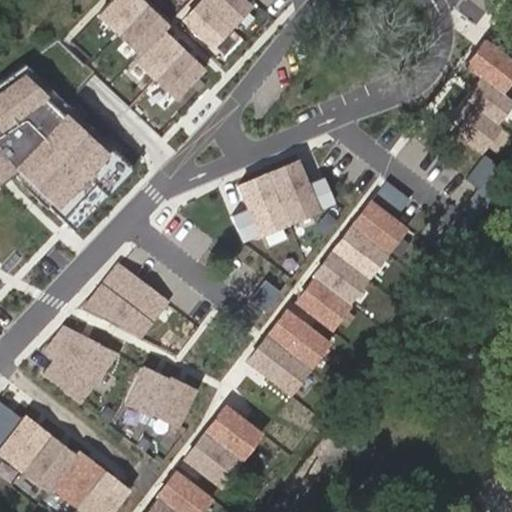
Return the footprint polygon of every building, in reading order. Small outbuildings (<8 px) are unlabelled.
[(168,25),(142,0),(108,0),(95,13),(139,56),(163,30),(168,25)] [(213,49),(233,27),(201,0),(198,0),(181,21),(213,49)] [(247,0),(201,0),(233,27),(252,4),(247,0)] [(163,30),(139,56),(134,61),(175,98),(203,67),(163,30)] [(511,78),(511,58),(483,37),(464,63),(502,92),(511,78)] [(23,68),(0,86),(0,128),(43,92),(23,68)] [(511,104),(511,102),(473,75),(457,97),(460,99),(497,126),(511,104)] [(497,126),(460,99),(441,126),(479,154),(499,127),(497,126)] [(105,152),(61,113),(13,166),(57,205),(105,152)] [(0,153),(0,180),(13,172),(0,153)] [(295,154),(233,182),(257,236),(320,208),(295,154)] [(372,199),(350,228),(389,254),(409,227),(372,199)] [(350,228),(331,252),(368,280),(389,254),(350,228)] [(331,252),(310,279),(349,306),(368,280),(331,252)] [(169,300),(116,261),(100,282),(153,322),(169,300)] [(265,306),(279,286),(264,276),(250,296),(265,306)] [(329,331),(349,306),(310,279),(292,303),(329,331)] [(153,322),(100,282),(77,307),(140,336),(153,322)] [(283,306),(243,359),(289,394),(329,341),(283,306)] [(80,403),(118,353),(64,324),(40,350),(51,358),(40,372),(80,403)] [(195,389),(141,364),(123,402),(177,427),(195,389)] [(221,401),(198,430),(240,460),(262,431),(221,401)] [(0,443),(0,455),(22,472),(51,432),(23,412),(20,417),(0,443)] [(221,485),(240,460),(198,430),(179,456),(221,485)] [(75,450),(51,432),(22,472),(46,489),(48,487),(75,450)] [(74,506),(104,468),(77,448),(75,450),(48,487),(74,506)] [(180,511),(200,511),(212,497),(171,467),(152,492),(180,511)] [(104,468),(74,506),(81,511),(111,511),(130,487),(104,468)] [(180,511),(152,492),(137,511),(180,511)]
